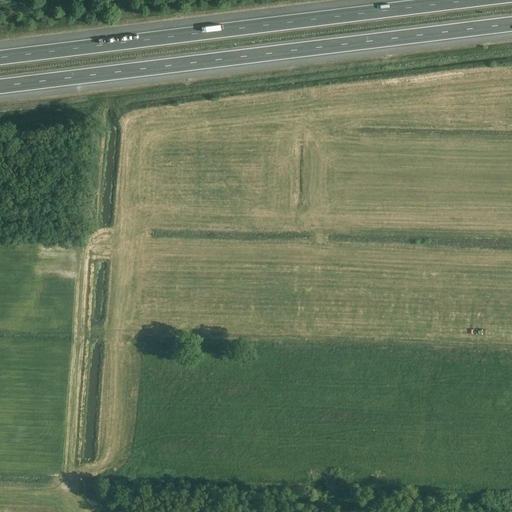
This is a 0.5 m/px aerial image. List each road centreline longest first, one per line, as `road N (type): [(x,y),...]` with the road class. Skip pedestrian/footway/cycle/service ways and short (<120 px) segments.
road 1 (motorway): [(0,86),(511,24)]
road 2 (motorway): [(475,0),(0,58)]
